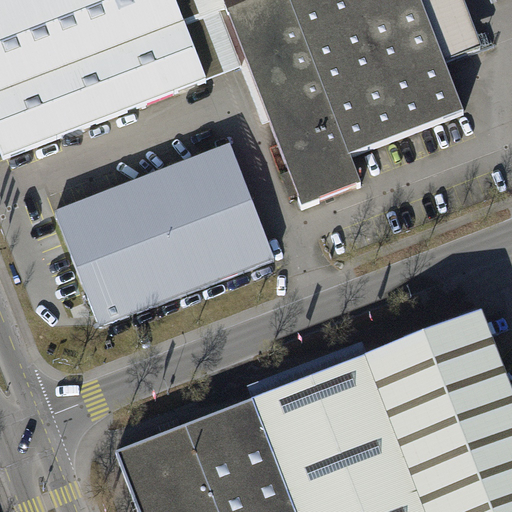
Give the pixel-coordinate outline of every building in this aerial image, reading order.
[(0,0),(0,131),(245,40),(229,0),(0,0)] [(229,0),(245,40),(299,183),(353,162),(340,128),(452,86),(434,37),(474,23),(465,0),(229,0)] [(221,120),(45,188),(90,304),(266,236),(221,120)] [(427,511),(511,511),(511,400),(479,314),(368,356),(427,511)] [(427,511),(368,356),(115,453),(137,511),(427,511)]
